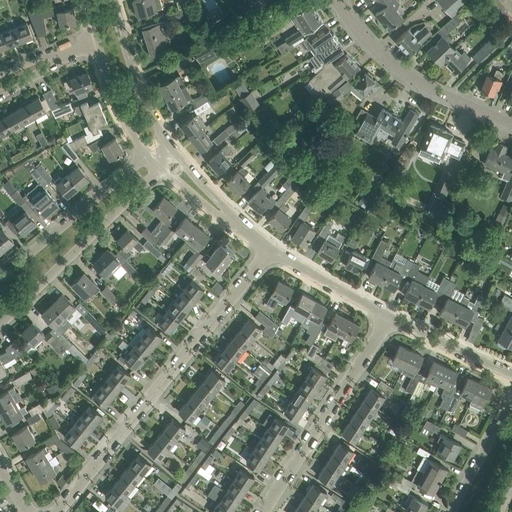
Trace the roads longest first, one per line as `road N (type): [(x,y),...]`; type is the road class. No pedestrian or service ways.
road 1 (residential): [(55,511),(268,250)]
road 2 (residential): [(261,511),(384,316)]
road 3 (residential): [(0,323),(161,168)]
road 4 (tertiary): [(511,124),(386,60),(336,0)]
road 5 (residential): [(143,156),(0,276)]
road 6 (residential): [(165,139),(112,0)]
road 7 (residential): [(384,316),(511,373)]
road 8 (residential): [(268,250),(384,316)]
road 9 (residential): [(450,511),(511,396)]
road 10 (residential): [(94,38),(143,156)]
